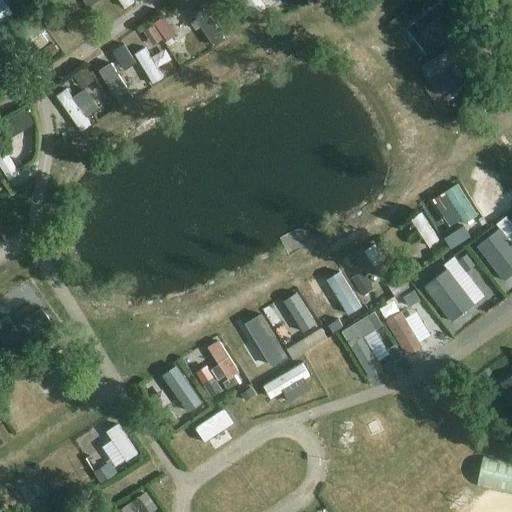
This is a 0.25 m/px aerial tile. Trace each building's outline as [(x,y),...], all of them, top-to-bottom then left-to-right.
[(109,0),(116,11),(129,2),(128,0),(109,0)] [(407,29),(413,38),(426,55),(454,35),(440,16),(454,6),(449,0),(442,0),(409,25),(410,27),(407,29)] [(195,26),(205,21),(197,5),(187,10),(195,26)] [(130,29),(145,49),(170,29),(155,10),(130,29)] [(188,15),(170,21),(175,35),(193,29),(188,15)] [(35,60),(41,73),(81,52),(74,40),(35,60)] [(129,51),(144,85),(157,79),(141,45),(129,51)] [(451,87),(440,68),(450,63),(443,51),(414,67),(432,98),(451,87)] [(128,82),(139,76),(128,57),(118,63),(128,82)] [(122,84),(113,62),(93,70),(108,108),(124,102),(117,86),(122,84)] [(61,86),(49,94),(76,131),(87,123),(61,86)] [(81,103),(88,114),(101,106),(93,95),(81,103)] [(11,117),(0,124),(0,137),(11,154),(28,143),(11,117)] [(511,137),(503,143),(511,157),(511,137)] [(510,183),(511,182),(511,160),(500,167),(510,183)] [(471,202),(486,207),(496,173),(481,169),(471,202)] [(456,224),(471,217),(454,181),(439,188),(456,224)] [(412,209),(404,217),(415,230),(424,222),(412,209)] [(278,294),(266,302),(285,335),(298,327),(278,294)] [(259,316),(246,322),(261,352),(274,345),(259,316)] [(511,350),(500,358),(511,378),(511,350)] [(204,356),(186,365),(195,384),(213,376),(204,356)] [(175,362),(159,369),(175,406),(190,400),(175,362)] [(4,395),(0,397),(0,410),(3,415),(12,410),(4,395)] [(429,441),(446,452),(455,438),(438,427),(429,441)] [(66,443),(57,451),(74,468),(82,460),(66,443)] [(31,469),(19,476),(33,503),(45,497),(31,469)] [(152,511),(156,509),(145,494),(120,511),(152,511)]
